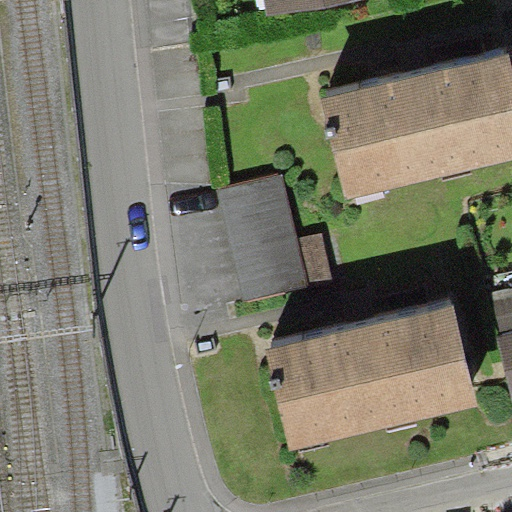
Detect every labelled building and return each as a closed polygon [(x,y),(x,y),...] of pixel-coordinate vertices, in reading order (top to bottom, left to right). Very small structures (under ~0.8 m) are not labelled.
[(265,0),(268,15),(348,0),(265,0)] [(511,159),(511,64),(509,54),(322,98),(346,198),(511,159)] [(282,173),(219,188),(245,302),(309,287),(297,237),(282,173)] [(321,231),(297,237),(309,287),(332,282),(321,231)] [(511,287),(491,292),(500,332),(511,329),(511,287)] [(454,307),(265,351),(288,451),(477,407),(454,307)] [(511,332),(498,336),(511,396),(511,332)]
